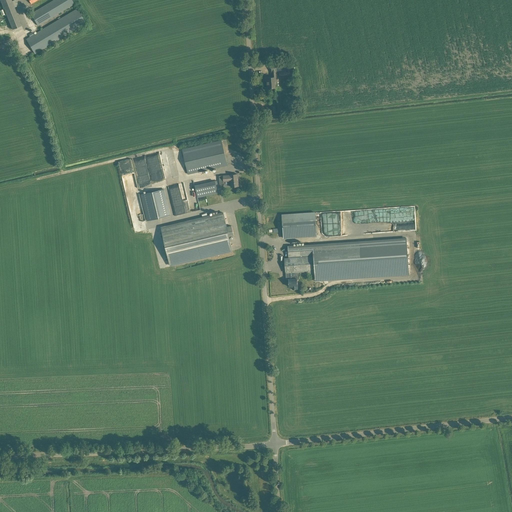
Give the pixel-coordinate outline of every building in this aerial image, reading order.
[(0,0),(1,2),(12,29),(22,25),(14,7),(18,6),(15,0),(13,0),(12,1),(11,0),(0,0)] [(71,0),(54,0),(40,8),(31,14),(38,25),(74,3),(71,0)] [(26,39),(35,54),(86,23),(77,9),(26,39)] [(272,77),(266,78),(267,81),(266,81),(266,84),(267,84),(267,88),(278,87),(277,72),(272,73),(272,77)] [(221,140),(217,141),(182,149),(188,174),(227,165),(221,140)] [(130,159),(118,161),(119,168),(130,166),(131,170),(133,169),(130,159)] [(238,174),(233,174),(230,175),(223,175),(224,181),(230,181),(231,187),(239,186),(238,174)] [(217,181),(200,185),(195,186),(198,197),(218,193),(217,190),(219,189),(217,181)] [(141,195),(147,221),(170,215),(164,189),(141,195)] [(415,221),(414,206),(403,206),(403,211),(410,211),(410,214),(410,216),(412,216),(412,222),(415,221)] [(315,212),(282,214),(284,238),(317,236),(315,212)] [(161,228),(170,265),(232,250),(229,237),(234,235),(231,226),(227,227),(224,213),(161,228)] [(406,238),(288,246),(289,262),(285,262),(286,272),(306,271),(307,273),(315,273),(315,281),(409,275),(406,238)] [(299,275),(291,276),(291,279),(288,279),(289,286),(292,286),(292,289),(298,289),(297,286),(298,286),(297,279),(299,279),(299,275)]
